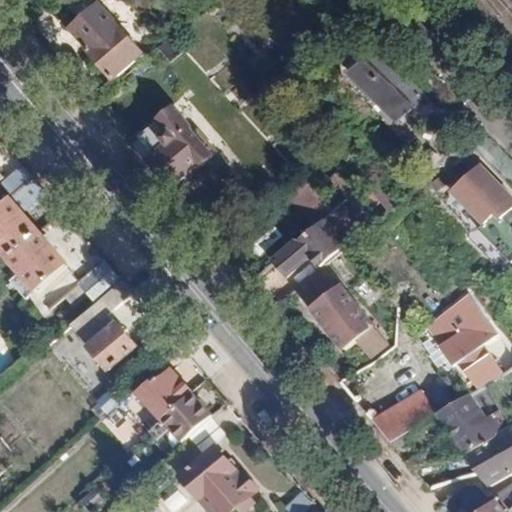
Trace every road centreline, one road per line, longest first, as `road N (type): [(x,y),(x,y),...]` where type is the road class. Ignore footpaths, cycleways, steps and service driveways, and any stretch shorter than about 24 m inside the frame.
road 1 (primary): [(0,63),(388,511)]
road 2 (residential): [(511,126),(447,43),(444,0)]
